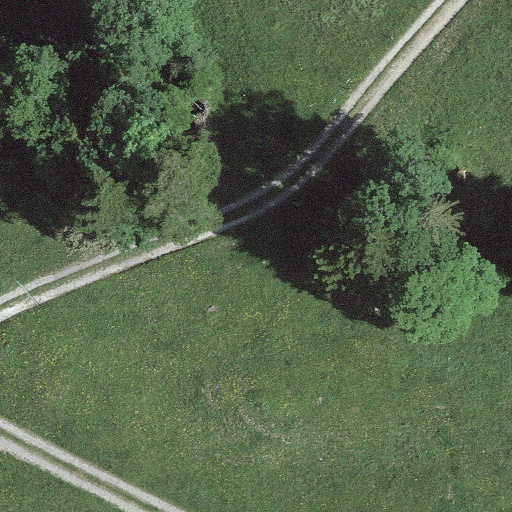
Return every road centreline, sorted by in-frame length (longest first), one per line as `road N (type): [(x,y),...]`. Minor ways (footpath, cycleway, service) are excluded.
road 1 (track): [(0,308),(239,212),(297,171),(448,0)]
road 2 (track): [(0,432),(147,511)]
